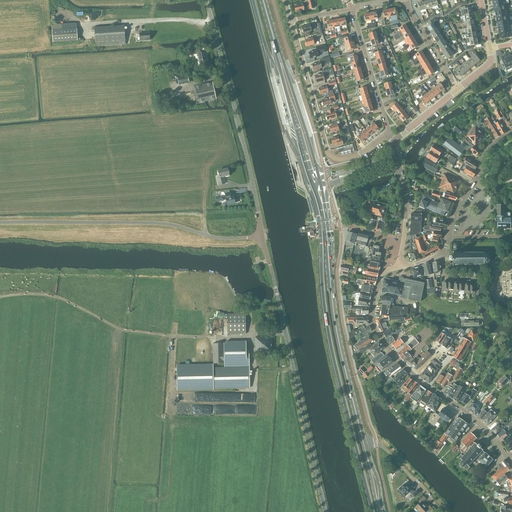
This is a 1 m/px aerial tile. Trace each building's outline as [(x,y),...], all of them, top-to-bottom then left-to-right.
[(314,8),(312,0),(308,1),(309,5),(304,6),(303,5),(294,7),(295,13),(307,10),(310,10),(310,9),(314,8)] [(432,8),(430,1),(424,3),(426,10),(432,8)] [(420,12),(426,10),(424,3),(418,5),(420,12)] [(464,16),(472,15),(470,9),(465,9),(465,7),(458,8),(459,11),(463,10),(464,16)] [(384,18),(390,17),(389,10),(382,11),(383,13),(379,14),(381,20),(382,27),(385,26),(384,20),(384,19),(384,18)] [(376,13),(370,14),(371,21),(371,23),(372,28),(376,28),(375,25),(374,20),(378,20),(378,21),(381,20),(379,14),(376,14),(376,13)] [(365,22),(371,21),(370,14),(363,15),(364,17),(361,17),(362,24),(365,23),(365,22)] [(438,25),(436,22),(435,20),(432,20),(428,23),(429,26),(427,28),(430,33),(436,29),(439,27),(442,26),(440,23),(438,25)] [(78,41),(77,29),(77,24),(52,26),(53,43),(78,41)] [(316,28),(315,25),(310,26),(310,25),(301,28),(303,34),(306,33),(308,35),(309,35),(310,35),(311,34),(310,32),(312,32),(311,29),(316,28)] [(395,39),(408,31),(405,25),(398,29),(400,32),(393,36),(395,39)] [(94,28),(96,47),(126,45),(124,26),(94,28)] [(433,38),(439,34),(436,29),(430,33),(433,38)] [(408,31),(395,39),(396,41),(403,37),(405,40),(411,36),(408,31)] [(510,31),(499,33),(499,34),(499,33),(500,39),(502,38),(502,40),(506,39),(506,38),(511,37),(510,31)] [(370,41),(377,38),(375,32),(368,35),(370,41)] [(437,44),(443,40),(439,34),(433,38),(437,44)] [(343,46),(352,43),(350,37),(347,38),(347,36),(340,38),(341,43),(340,43),(341,46),(343,46)] [(411,36),(405,40),(408,45),(415,42),(411,36)] [(316,41),(315,38),(313,39),(313,38),(305,41),(307,47),(314,45),(314,42),(316,41)] [(377,38),(370,41),(372,47),(379,45),(377,38)] [(476,39),(468,40),(467,40),(465,41),(466,43),(469,43),(470,46),(466,47),(466,50),(472,49),(472,46),(477,45),(476,39)] [(440,49),(446,45),(443,40),(437,44),(440,49)] [(415,42),(408,45),(412,51),(418,47),(415,42)] [(352,43),(343,46),(344,49),(346,48),(347,52),(354,49),(352,43)] [(453,45),(448,48),(446,45),(440,49),(443,54),(449,50),(452,49),(455,47),(453,45)] [(320,51),(325,50),(324,46),(318,47),(319,51),(317,51),(308,53),(310,59),(318,57),(318,55),(321,54),(320,51)] [(200,65),(208,64),(206,52),(201,52),(200,49),(192,51),(192,55),(198,54),(200,65)] [(449,50),(443,54),(447,60),(453,56),(449,50)] [(376,60),(383,58),(381,51),(374,54),(376,60)] [(470,59),(475,65),(479,61),(476,57),(477,56),(474,51),(472,53),(474,56),(470,59)] [(413,64),(416,62),(418,61),(424,57),(421,52),(414,56),(416,58),(412,61),(413,64)] [(350,65),(351,64),(358,62),(356,56),(355,57),(354,54),(347,56),(347,59),(349,58),(350,61),(349,62),(350,65)] [(378,66),(385,64),(384,60),(389,58),(389,56),(386,57),(383,58),(376,60),(378,66)] [(500,64),(498,65),(498,67),(499,71),(503,69),(506,68),(507,70),(511,68),(511,67),(506,56),(503,57),(501,58),(502,61),(500,62),(500,64)] [(331,63),(329,57),(321,59),(321,62),(312,65),(313,71),(322,68),(321,66),(331,63)] [(421,66),(427,63),(424,57),(418,61),(421,66)] [(465,63),(470,69),(475,65),(470,59),(465,63)] [(353,70),(360,68),(358,62),(351,64),(350,65),(351,67),(352,67),(353,70)] [(424,72),(431,68),(427,63),(421,66),(424,72)] [(461,67),(465,73),(470,69),(465,63),(461,67)] [(380,72),(387,70),(385,64),(378,66),(380,72)] [(465,73),(461,67),(459,65),(454,69),(456,71),(453,73),(456,77),(458,75),(460,77),(465,73)] [(317,83),(326,81),(326,77),(334,75),(332,68),(322,71),(323,75),(315,77),(317,83)] [(355,76),(362,74),(360,68),(353,70),(355,76)] [(431,68),(424,72),(428,77),(434,73),(431,68)] [(387,70),(380,72),(382,78),(389,76),(387,70)] [(362,74),(355,76),(356,82),(363,80),(362,74)] [(178,77),(180,84),(190,82),(189,75),(178,77)] [(216,99),(212,82),(195,86),(199,103),(216,99)] [(386,91),(392,89),(391,83),(384,85),(386,91)] [(435,88),(440,93),(444,89),(440,83),(435,88)] [(329,89),(328,87),(327,87),(318,89),(320,95),(323,95),(323,97),(333,94),(332,91),(328,92),(327,90),(329,89)] [(396,88),(392,89),(386,91),(387,97),(396,94),(395,90),(399,89),(399,87),(396,88)] [(361,96),(368,94),(366,88),(359,90),(361,96)] [(440,93),(435,88),(430,91),(435,97),(440,93)] [(435,97),(430,91),(428,93),(426,91),(426,92),(424,89),(421,91),(430,101),(435,97)] [(425,105),(430,101),(421,91),(419,93),(421,95),(423,97),(420,99),(425,105)] [(323,107),(332,105),(331,101),(335,100),(334,94),(328,96),(329,98),(322,101),(323,107)] [(363,102),(369,100),(368,94),(361,96),(363,102)] [(188,95),(180,97),(182,105),(190,104),(188,95)] [(364,108),(371,106),(369,100),(363,102),(364,108)] [(395,113),(400,108),(396,103),(391,108),(395,113)] [(336,111),(336,110),(338,109),(338,106),(333,107),(334,110),(335,112),(332,112),(332,111),(327,112),(328,113),(326,114),(327,118),(326,118),(327,120),(328,121),(337,119),(336,115),(337,114),(336,111)] [(371,106),(364,108),(366,114),(373,112),(371,106)] [(399,118),(404,113),(400,108),(395,113),(399,118)] [(404,113),(399,118),(403,123),(408,118),(404,113)] [(492,122),(493,122),(490,117),(485,120),(485,121),(482,123),(485,128),(488,126),(496,139),(501,136),(492,122)] [(475,147),(486,136),(482,132),(478,129),(481,126),(476,121),(473,124),(475,126),(469,132),(467,133),(468,134),(465,137),(475,147)] [(492,122),(501,136),(507,133),(500,121),(496,123),(495,121),(493,122),(492,122)] [(331,134),(336,132),(339,131),(338,128),(341,127),(339,122),(336,122),(337,125),(329,127),(331,134)] [(369,127),(374,133),(379,129),(374,123),(369,127)] [(460,135),(462,132),(463,131),(457,125),(453,129),(460,135)] [(374,133),(369,127),(365,130),(370,136),(374,133)] [(370,136),(365,130),(361,134),(366,140),(370,136)] [(366,140),(361,134),(357,137),(362,143),(366,140)] [(339,140),(338,138),(331,139),(332,145),(336,144),(337,147),(343,146),(342,140),(339,140)] [(458,158),(464,150),(448,138),(442,146),(458,158)] [(468,147),(463,143),(460,146),(469,153),(470,151),(476,156),(480,152),(470,144),(468,147)] [(430,151),(439,157),(440,157),(439,157),(442,151),(433,145),(432,146),(431,147),(431,148),(430,151)] [(439,157),(430,151),(429,151),(430,152),(429,154),(428,155),(427,156),(427,157),(427,158),(436,163),(439,157)] [(435,174),(439,167),(425,159),(421,166),(435,174)] [(478,166),(466,159),(463,163),(475,170),(478,166)] [(477,172),(467,166),(463,164),(460,170),(473,178),(477,172)] [(223,177),(229,176),(228,169),(218,171),(220,178),(217,178),(219,185),(225,184),(223,177)] [(460,181),(444,174),(444,175),(443,175),(441,179),(442,179),(438,188),(454,195),(460,181)] [(225,196),(216,198),(217,202),(226,200),(227,205),(235,203),(234,197),(231,197),(229,191),(224,191),(225,196)] [(455,201),(459,196),(445,192),(444,197),(455,201)] [(424,208),(424,207),(444,216),(446,212),(447,212),(451,203),(442,199),(440,203),(434,201),(435,198),(424,194),(421,201),(419,206),(424,208)] [(359,212),(359,210),(352,208),(353,203),(349,201),(347,208),(351,209),(349,215),(347,214),(346,219),(347,219),(347,220),(349,220),(356,222),(359,212)] [(376,216),(379,205),(370,202),(367,213),(376,216)] [(379,205),(376,216),(382,217),(383,213),(386,214),(388,207),(379,205)] [(421,229),(421,226),(421,225),(421,222),(422,222),(422,211),(416,210),(416,214),(411,214),(411,221),(412,221),(411,233),(410,233),(411,236),(410,237),(421,233),(421,229)] [(504,217),(497,217),(497,228),(511,228),(511,225),(510,225),(510,213),(504,213),(504,217)] [(387,230),(387,223),(382,222),(382,219),(378,218),(376,223),(377,223),(375,230),(379,231),(382,232),(383,229),(387,230)] [(427,227),(421,226),(421,229),(430,231),(430,230),(440,232),(441,230),(444,230),(446,222),(436,221),(435,221),(435,223),(436,224),(435,227),(431,226),(431,224),(427,223),(427,227)] [(441,240),(442,233),(422,229),(422,230),(424,236),(429,234),(433,235),(432,241),(437,242),(438,239),(441,240)] [(353,247),(355,240),(356,237),(357,235),(348,232),(345,241),(345,242),(345,245),(353,247)] [(421,233),(410,237),(411,239),(413,238),(419,255),(423,253),(425,258),(441,250),(441,249),(439,245),(425,252),(420,237),(422,236),(421,233)] [(357,240),(355,240),(353,247),(356,248),(357,244),(366,246),(367,243),(368,236),(358,234),(357,240)] [(420,259),(419,255),(413,238),(411,239),(410,239),(411,242),(409,243),(410,246),(409,246),(411,252),(409,253),(412,262),(420,259)] [(369,247),(367,253),(366,259),(380,261),(382,253),(381,253),(379,252),(380,246),(374,245),(373,248),(369,247)] [(454,253),(453,253),(453,257),(449,257),(449,261),(453,261),(453,266),(484,265),(487,264),(490,261),(490,258),(488,255),(484,254),(478,253),(478,250),(473,250),(473,253),(459,253),(454,253)] [(367,268),(369,268),(369,269),(379,270),(379,269),(380,269),(381,268),(380,268),(380,267),(380,266),(379,266),(380,262),(370,260),(369,265),(368,265),(367,268)] [(425,277),(432,275),(430,268),(431,268),(429,263),(428,262),(422,265),(425,277)] [(434,274),(436,274),(436,272),(441,271),(440,262),(433,263),(434,274)] [(341,265),(340,271),(348,273),(353,274),(357,275),(359,269),(354,268),(354,271),(348,270),(349,267),(341,265)] [(414,278),(423,275),(420,267),(412,269),(414,278)] [(378,278),(379,271),(364,268),(364,271),(368,272),(367,276),(378,278)] [(361,283),(364,284),(375,286),(377,279),(367,277),(366,281),(356,279),(356,282),(361,283)] [(424,283),(412,280),(399,278),(398,281),(394,280),(393,282),(385,280),(382,291),(398,294),(397,297),(408,300),(417,302),(420,302),(424,283)] [(435,287),(432,288),(431,279),(425,281),(427,289),(427,292),(435,295),(435,287)] [(454,284),(454,281),(444,281),(444,282),(442,282),(442,291),(448,291),(448,289),(453,290),(453,292),(459,292),(459,291),(464,291),(464,293),(470,294),(470,292),(475,292),(475,284),(465,284),(465,285),(464,285),(465,283),(459,282),(459,283),(455,282),(454,284)] [(374,286),(364,284),(362,292),(372,294),(374,286)] [(388,316),(404,315),(416,314),(416,309),(390,306),(391,297),(382,296),(381,302),(382,303),(381,315),(388,316)] [(369,307),(370,300),(363,299),(363,301),(359,300),(358,305),(369,307)] [(228,314),(228,325),(228,334),(246,334),(246,314),(228,314)] [(404,322),(404,318),(404,315),(388,316),(389,319),(385,319),(381,321),(376,323),(380,332),(386,330),(391,327),(391,326),(404,322)] [(360,331),(359,330),(349,334),(350,339),(361,333),(363,336),(372,331),(369,326),(365,329),(360,331)] [(386,338),(401,328),(400,327),(393,330),(392,328),(383,333),(386,338)] [(391,335),(385,339),(389,345),(390,345),(395,341),(395,340),(396,340),(400,337),(398,334),(401,333),(405,329),(404,328),(401,329),(391,335)] [(473,341),(477,334),(472,331),(468,338),(473,341)] [(436,342),(441,345),(447,336),(442,333),(436,342)] [(361,350),(367,346),(366,345),(373,341),(369,335),(354,346),(356,350),(354,352),(356,355),(358,353),(361,350)] [(256,353),(272,353),(272,337),(255,337),(256,353)] [(442,346),(447,349),(453,340),(448,337),(442,346)] [(463,338),(460,343),(468,347),(471,343),(463,338)] [(396,350),(404,344),(400,339),(392,345),(396,350)] [(415,339),(408,345),(412,350),(419,343),(415,339)] [(371,353),(381,345),(379,341),(368,350),(371,353)] [(224,344),(223,344),(224,363),(224,367),(249,367),(249,351),(246,351),(246,342),(226,342),(226,344),(224,344)] [(431,350),(434,346),(430,342),(423,350),(426,352),(430,348),(431,350)] [(460,343),(458,348),(465,352),(468,347),(460,343)] [(213,363),(224,363),(223,344),(213,344),(213,363)] [(381,345),(371,353),(373,357),(384,348),(381,345)] [(412,350),(408,345),(398,354),(405,363),(411,357),(408,353),(412,350)] [(458,348),(455,352),(463,357),(465,352),(458,348)] [(416,370),(431,356),(428,352),(420,359),(417,356),(415,358),(409,363),(416,370)] [(455,352),(452,357),(460,362),(463,357),(455,352)] [(373,364),(377,361),(384,355),(382,353),(371,361),(373,364)] [(382,371),(393,362),(388,354),(376,363),(382,371)] [(435,366),(438,368),(440,365),(433,360),(431,363),(435,366)] [(392,376),(401,369),(397,363),(383,373),(386,377),(391,374),(392,376)] [(213,364),(177,365),(177,391),(213,390),(213,389),(250,388),(249,367),(224,367),(213,368),(213,364)] [(433,369),(433,368),(429,366),(420,377),(425,381),(427,378),(425,377),(427,375),(427,376),(433,369)] [(435,366),(433,368),(433,369),(427,376),(427,375),(425,377),(427,378),(425,381),(428,384),(439,369),(439,368),(438,368),(435,366)] [(457,381),(463,370),(459,367),(452,378),(457,381)] [(399,388),(403,383),(405,382),(402,380),(407,375),(402,370),(393,379),(393,380),(397,384),(397,385),(399,388)] [(440,384),(447,374),(442,371),(440,375),(435,381),(440,384)] [(447,374),(440,384),(444,387),(447,382),(449,383),(453,377),(447,373),(447,374)] [(505,376),(499,382),(503,386),(509,380),(505,376)] [(393,380),(393,379),(390,377),(387,380),(386,380),(381,384),(384,388),(393,380)] [(404,384),(400,389),(406,393),(408,390),(414,382),(409,378),(404,384)] [(409,400),(410,398),(412,396),(411,395),(419,385),(415,382),(407,392),(409,394),(405,400),(407,402),(409,400)] [(458,386),(453,384),(452,386),(450,384),(449,387),(448,386),(444,393),(443,393),(451,398),(450,398),(458,386)] [(412,396),(410,398),(414,400),(423,388),(419,385),(414,392),(414,393),(412,396)] [(457,402),(465,389),(459,386),(452,399),(457,402)] [(423,388),(414,400),(417,403),(427,391),(423,388)] [(472,400),(478,392),(474,390),(473,392),(472,391),(469,396),(465,393),(460,401),(466,405),(469,399),(472,400)] [(424,406),(432,394),(427,391),(420,403),(424,406)] [(434,411),(442,399),(433,394),(426,406),(434,411)] [(490,395),(483,402),(486,405),(494,398),(490,395)] [(392,409),(395,405),(389,400),(386,404),(392,409)] [(475,415),(479,409),(471,403),(467,409),(475,415)] [(432,414),(429,420),(428,422),(434,426),(440,418),(447,422),(452,415),(443,409),(438,415),(435,413),(433,414),(432,414)] [(487,413),(481,420),(487,426),(490,423),(491,424),(494,420),(494,419),(497,415),(493,411),(491,409),(488,412),(488,411),(487,413)] [(481,420),(487,413),(484,410),(478,417),(481,420)] [(456,441),(468,424),(457,417),(445,434),(456,441)] [(505,427),(497,435),(500,438),(501,437),(509,429),(511,426),(511,419),(505,426),(504,426),(505,427)] [(504,426),(505,426),(504,424),(503,425),(502,424),(501,425),(499,423),(491,430),(497,435),(505,427),(504,426)] [(511,428),(507,432),(509,434),(503,439),(504,441),(503,442),(505,444),(506,443),(507,445),(511,440),(511,428)] [(465,450),(467,448),(477,438),(471,433),(461,443),(464,446),(462,448),(465,450)] [(448,437),(445,435),(440,442),(443,444),(448,437)] [(437,451),(442,444),(438,441),(433,448),(437,451)] [(475,458),(483,451),(480,448),(481,447),(476,442),(475,443),(474,443),(475,444),(460,459),(462,461),(459,464),(459,466),(461,468),(464,468),(467,471),(470,467),(468,466),(475,458)] [(483,451),(475,458),(486,468),(493,460),(485,453),(483,452),(484,452),(483,451)] [(493,483),(494,483),(496,481),(511,469),(505,460),(497,466),(500,469),(492,476),(494,479),(492,481),(493,483)] [(499,485),(508,478),(505,475),(496,482),(499,485)] [(405,483),(398,489),(405,497),(410,492),(415,498),(420,493),(417,489),(414,492),(412,490),(415,487),(412,484),(408,487),(405,483)] [(426,509),(422,503),(426,499),(424,497),(419,501),(421,502),(414,508),(417,511),(419,511),(425,511),(428,510),(429,511),(432,509),(429,506),(426,509)]
